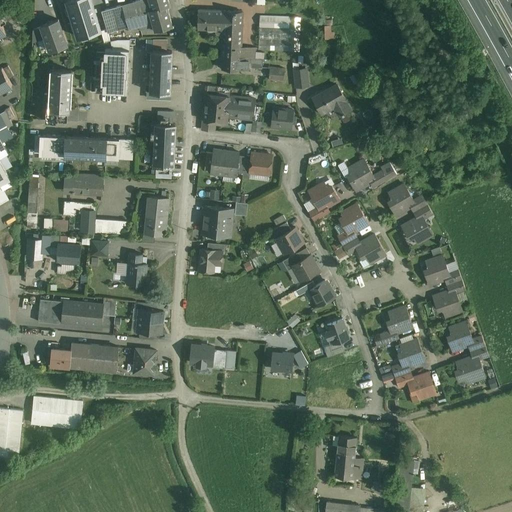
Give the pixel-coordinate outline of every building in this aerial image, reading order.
[(94,0),(68,0),(79,37),(104,30),(94,0)] [(137,0),(122,4),(127,22),(129,29),(139,26),(153,22),(150,10),(153,9),(150,0),(137,0)] [(150,0),(153,9),(167,5),(170,4),(168,0),(150,0)] [(122,4),(113,7),(118,25),(119,24),(127,22),(122,4)] [(12,5),(7,8),(12,18),(17,15),(12,5)] [(153,9),(150,10),(153,22),(155,29),(172,25),(167,5),(153,9)] [(113,7),(102,10),(107,30),(119,27),(119,24),(118,25),(113,7)] [(7,8),(0,11),(0,20),(2,24),(12,18),(7,8)] [(225,11),(199,10),(198,28),(216,29),(216,34),(221,34),(221,37),(224,37),(225,11)] [(242,11),(225,11),(224,37),(223,56),(240,57),(240,47),(241,47),(241,46),(242,11)] [(301,17),(260,15),(259,49),(300,51),(301,17)] [(58,19),(42,25),(46,37),(50,50),(67,44),(58,19)] [(42,26),(33,29),(33,42),(46,37),(42,26)] [(168,38),(154,39),(153,50),(167,51),(168,38)] [(256,47),(241,46),(241,47),(240,47),(240,57),(250,57),(255,58),(256,47)] [(103,92),(127,93),(129,49),(105,49),(104,57),(100,57),(99,83),(103,83),(103,92)] [(153,50),(153,51),(152,90),(151,90),(151,91),(170,92),(170,91),(172,52),(172,51),(167,51),(153,50)] [(223,56),(221,56),(221,62),(223,62),(222,69),(250,69),(250,66),(250,57),(223,56)] [(263,59),(250,57),(250,66),(263,67),(264,67),(263,66),(263,59)] [(8,65),(3,68),(8,78),(14,75),(8,65)] [(2,66),(0,67),(0,91),(12,84),(8,78),(3,68),(2,66)] [(285,68),(269,67),(268,79),(283,80),(285,68)] [(307,68),(294,70),(296,86),(305,85),(304,76),(308,75),(307,68)] [(72,70),(52,69),(52,70),(53,70),(51,109),(51,110),(68,110),(70,111),(70,110),(69,110),(71,71),(72,71),(72,70)] [(337,84),(314,98),(322,112),(334,105),(340,115),(350,109),(345,99),(337,84)] [(229,96),(207,93),(206,107),(228,109),(229,96)] [(256,98),(229,96),(228,109),(254,112),(256,98)] [(10,107),(5,109),(10,118),(15,116),(10,107)] [(228,109),(206,107),(204,120),(227,122),(228,116),(228,109)] [(293,109),(274,107),(272,127),(291,129),(293,109)] [(68,110),(51,110),(51,109),(50,109),(47,109),(46,121),(67,122),(68,110)] [(254,112),(228,109),(228,116),(254,118),(254,112)] [(174,111),(159,110),(158,123),(173,124),(174,111)] [(12,122),(6,111),(0,114),(6,125),(12,122)] [(0,114),(0,138),(2,141),(12,136),(6,125),(0,114)] [(158,123),(156,123),(156,124),(157,124),(155,163),(157,164),(172,164),(174,164),(173,164),(175,124),(176,124),(173,124),(158,123)] [(66,137),(42,135),(42,136),(41,153),(66,155),(66,137)] [(106,139),(67,136),(66,136),(66,137),(66,155),(105,157),(106,157),(107,139),(107,138),(106,138),(106,139)] [(2,141),(0,138),(0,157),(6,155),(8,153),(2,141)] [(119,139),(107,139),(106,157),(118,157),(119,139)] [(132,140),(119,139),(118,157),(132,158),(132,140)] [(240,152),(213,149),(213,153),(211,169),(210,173),(237,176),(237,173),(239,156),(240,152)] [(272,155),(252,152),(251,159),(250,171),(270,174),(272,155)] [(146,153),(145,162),(154,163),(155,154),(146,153)] [(12,165),(6,155),(0,157),(0,159),(5,169),(12,165)] [(245,157),(239,156),(237,173),(243,173),(245,159),(245,157)] [(0,159),(0,184),(4,182),(10,178),(5,169),(0,159)] [(364,159),(349,168),(356,180),(352,183),(356,190),(371,182),(385,174),(382,170),(374,175),(364,159)] [(172,164),(157,164),(156,177),(171,178),(172,164)] [(39,174),(31,173),(30,186),(38,186),(39,174)] [(385,174),(371,182),(374,187),(388,179),(385,174)] [(83,179),(74,179),(74,190),(73,190),(73,192),(82,193),(83,179)] [(83,179),(82,193),(102,194),(103,180),(102,180),(83,179)] [(324,182),(309,190),(318,206),(309,211),(312,215),(327,206),(340,199),(332,185),(327,187),(324,182)] [(0,184),(0,204),(9,200),(3,190),(0,184)] [(405,184),(389,192),(396,205),(392,207),(396,215),(411,207),(425,199),(422,194),(414,199),(405,184)] [(38,186),(30,186),(28,211),(37,212),(38,186)] [(219,197),(219,189),(207,190),(208,197),(219,197)] [(169,197),(150,195),(146,232),(146,233),(155,234),(163,234),(164,222),(167,222),(169,197)] [(425,199),(411,207),(414,212),(428,204),(426,201),(425,199)] [(96,203),(65,201),(64,215),(75,215),(76,215),(76,214),(75,214),(75,209),(79,210),(79,212),(81,212),(81,210),(83,210),(82,231),(94,232),(96,203)] [(248,202),(236,201),(235,214),(247,215),(248,202)] [(358,203),(342,212),(345,217),(340,219),(347,230),(338,235),(340,239),(354,232),(369,223),(358,203)] [(428,204),(414,212),(417,217),(431,209),(428,204)] [(233,208),(205,206),(203,232),(231,235),(233,208)] [(327,206),(312,215),(315,221),(330,212),(327,206)] [(417,217),(402,225),(406,233),(411,230),(418,243),(433,234),(424,218),(433,213),(431,209),(417,217)] [(37,212),(28,211),(28,228),(37,228),(37,212)] [(278,224),(288,219),(286,214),(276,219),(278,224)] [(54,219),(45,218),(45,228),(54,229),(54,219)] [(69,219),(54,219),(54,229),(69,229),(69,219)] [(128,221),(97,219),(96,231),(127,233),(128,221)] [(287,221),(272,229),(275,235),(277,237),(291,229),(287,221)] [(291,229),(277,237),(278,240),(285,252),(304,241),(296,227),(291,229)] [(155,234),(146,233),(146,232),(143,232),(143,241),(155,242),(155,234)] [(354,232),(340,239),(343,244),(357,237),(354,232)] [(59,254),(59,248),(51,247),(51,234),(35,233),(35,239),(43,240),(42,253),(59,254)] [(61,235),(51,234),(51,247),(59,248),(59,243),(60,243),(61,235)] [(386,254),(375,234),(360,242),(346,250),(349,254),(357,249),(359,252),(364,250),(371,262),(386,254)] [(61,235),(60,243),(76,244),(77,236),(61,235)] [(360,242),(357,237),(343,244),(346,250),(360,242)] [(35,239),(29,239),(28,257),(42,258),(42,253),(43,240),(35,239)] [(109,242),(93,240),(92,254),(108,255),(109,242)] [(226,244),(208,242),(208,248),(223,250),(222,250),(225,251),(226,244)] [(60,243),(59,243),(59,248),(59,254),(58,260),(60,260),(62,262),(75,263),(77,261),(79,262),(80,245),(76,244),(60,243)] [(208,248),(202,248),(200,270),(214,271),(214,263),(221,264),(222,250),(223,250),(208,248)] [(298,251),(283,260),(288,269),(293,266),(292,264),(302,258),(298,251)] [(143,253),(129,253),(129,262),(130,262),(128,283),(145,284),(147,263),(142,263),(143,253)] [(320,269),(311,254),(302,258),(292,264),(293,266),(301,280),(320,269)] [(443,255),(426,261),(431,274),(426,276),(429,284),(445,279),(460,274),(459,269),(449,272),(443,255)] [(460,274),(445,279),(447,284),(462,279),(460,274)] [(462,279),(447,284),(449,290),(464,285),(462,279)] [(325,280),(310,288),(320,305),(322,304),(335,297),(325,280)] [(305,285),(297,289),(300,294),(308,290),(305,285)] [(449,290),(433,296),(436,304),(441,302),(445,316),(463,310),(456,293),(466,289),(464,285),(449,290)] [(276,297),(285,294),(282,287),(273,290),(276,297)] [(64,301),(41,298),(38,321),(59,323),(62,320),(64,301)] [(117,300),(104,298),(103,304),(104,304),(103,314),(115,315),(117,300)] [(103,304),(64,301),(62,320),(102,324),(103,314),(104,304),(103,304)] [(406,305),(389,311),(394,325),(389,326),(390,330),(380,333),(382,338),(397,333),(413,327),(406,305)] [(142,308),(140,308),(138,331),(154,333),(162,334),(164,310),(157,309),(142,308)] [(299,313),(290,319),(294,326),(303,320),(299,313)] [(342,319),(327,324),(329,330),(326,331),(328,338),(332,337),(334,343),(341,340),(349,337),(342,319)] [(466,321),(449,327),(454,340),(449,342),(452,350),(468,345),(483,340),(482,335),(473,338),(466,321)] [(397,333),(382,338),(384,344),(399,338),(397,333)] [(417,338),(400,344),(405,358),(401,359),(402,363),(392,366),(394,371),(409,366),(425,360),(417,338)] [(334,343),(324,346),(328,357),(345,351),(341,340),(334,343)] [(483,340),(468,345),(470,350),(485,345),(483,340)] [(91,344),(72,342),(72,349),(70,366),(71,366),(89,367),(91,344)] [(119,346),(91,344),(89,367),(117,370),(119,346)] [(215,346),(192,344),(190,362),(198,363),(197,365),(205,366),(205,363),(213,364),(214,349),(215,346)] [(485,345),(470,350),(472,356),(487,351),(486,345),(485,345)] [(152,349),(137,347),(135,371),(154,373),(156,355),(153,354),(152,350),(152,349)] [(72,349),(53,348),(51,364),(71,366),(70,366),(72,349)] [(227,350),(214,349),(213,364),(212,366),(226,368),(227,350)] [(472,356),(456,362),(459,370),(464,368),(469,382),(486,376),(480,359),(489,355),(487,351),(472,356)] [(293,354),(273,352),(272,368),(292,370),(293,354)] [(409,366),(394,371),(396,376),(411,371),(409,366)] [(411,371),(396,376),(398,382),(413,377),(411,371)] [(413,377),(398,382),(400,387),(409,384),(410,387),(415,385),(420,399),(437,393),(429,371),(413,377)] [(83,400),(35,396),(32,423),(80,427),(83,400)] [(23,409),(0,407),(0,455),(19,458),(23,409)] [(357,437),(339,435),(335,476),(361,478),(363,457),(355,457),(357,437)] [(411,440),(402,439),(401,452),(409,453),(411,440)] [(419,461),(402,459),(400,479),(412,480),(414,468),(418,468),(419,461)] [(386,486),(374,481),(371,489),(383,494),(384,491),(386,486)] [(422,511),(425,489),(399,485),(398,491),(397,491),(394,510),(420,511),(422,511)] [(384,511),(385,508),(359,506),(360,505),(326,501),(325,511),(384,511)]
